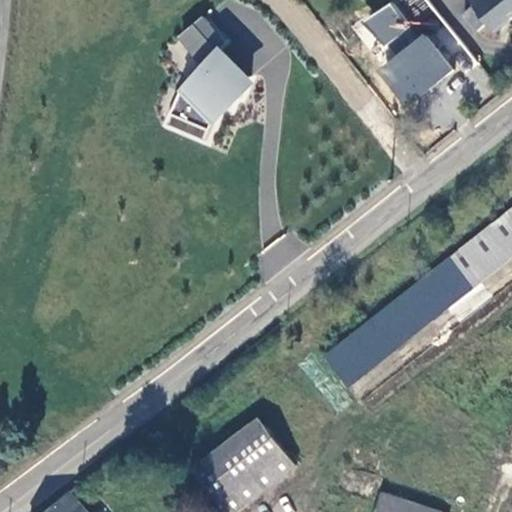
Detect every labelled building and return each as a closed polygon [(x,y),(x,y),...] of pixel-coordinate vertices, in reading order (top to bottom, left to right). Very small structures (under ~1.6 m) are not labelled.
[(488,38),(511,17),(511,4),(509,0),(463,0),(466,4),(471,4),(476,9),(457,23),(472,39),(482,32),(488,38)] [(202,57),(213,46),(195,25),(171,46),(196,77),(208,63),(202,57)] [(448,73),(426,42),(381,73),(404,105),(448,73)] [(247,79),(213,46),(202,57),(208,63),(196,77),(190,74),(168,125),(207,140),(222,107),(230,110),(236,95),(241,97),(247,79)] [(511,211),(324,358),(348,388),(511,260),(511,211)] [(258,422),(198,473),(231,511),(236,511),(293,464),(258,422)] [(349,511),(382,511),(387,498),(393,475),(363,466),(349,511)] [(35,511),(76,511),(57,492),(35,511)] [(382,511),(435,511),(387,498),(382,511)]
